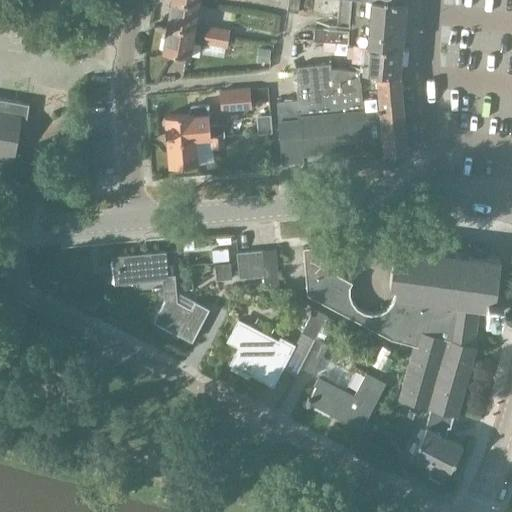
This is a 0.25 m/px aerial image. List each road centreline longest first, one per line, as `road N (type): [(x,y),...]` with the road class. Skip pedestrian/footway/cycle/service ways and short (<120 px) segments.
road 1 (residential): [(433,511),(19,296),(4,282),(0,248)]
road 2 (unclassified): [(135,220),(417,195),(511,208)]
road 3 (residential): [(135,220),(122,72),(134,0)]
road 4 (unclassified): [(0,234),(135,220)]
